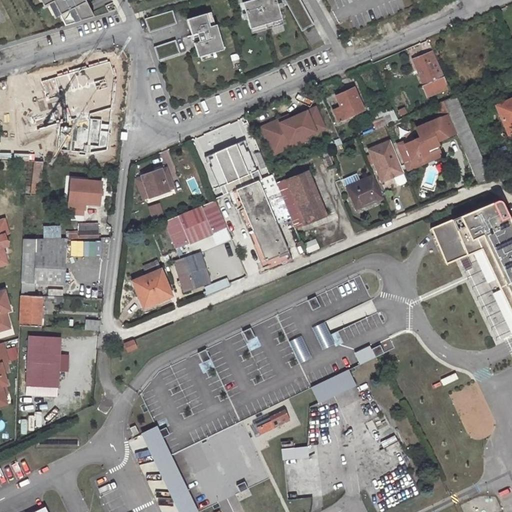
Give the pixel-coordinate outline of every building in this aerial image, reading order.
[(48,0),(49,2),(61,26),(94,15),(85,0),(48,0)] [(278,0),(248,0),(244,1),(253,32),(285,23),(278,0)] [(301,0),(286,0),(303,30),(314,24),(301,0)] [(146,20),(150,32),(176,23),(172,11),(146,20)] [(207,13),(188,18),(193,34),(204,31),(207,38),(195,42),(200,56),(225,49),(218,24),(211,25),(207,13)] [(155,46),(159,59),(180,52),(177,39),(155,46)] [(447,87),(442,77),(441,77),(430,52),(417,57),(428,83),(423,85),(422,86),(427,96),(447,87)] [(411,60),(423,85),(428,83),(417,57),(411,60)] [(114,75),(109,61),(0,90),(0,139),(59,123),(56,149),(87,154),(107,150),(114,75)] [(338,120),(363,110),(353,87),(335,95),(340,106),(341,109),(334,112),(338,120)] [(491,177),(455,96),(452,97),(443,101),(449,115),(456,132),(477,182),(491,177)] [(511,98),(495,105),(508,135),(511,133),(511,98)] [(279,122),(268,127),(277,147),(288,143),(290,146),(300,141),(299,138),(305,135),(324,127),(315,106),(288,118),(287,114),(278,118),(279,122)] [(436,141),(456,132),(449,115),(417,129),(421,138),(414,141),(406,145),(412,160),(428,154),(426,150),(438,144),(436,141)] [(382,116),(372,120),(376,129),(386,125),(382,116)] [(278,118),(260,126),(272,154),(290,146),(288,143),(277,147),(268,127),(279,122),(278,118)] [(233,124),(200,137),(223,193),(255,180),(233,124)] [(325,144),(328,149),(342,143),(339,138),(325,144)] [(399,144),(409,169),(442,155),(438,144),(426,150),(428,154),(412,160),(406,145),(414,141),(413,138),(399,144)] [(403,173),(390,140),(368,149),(370,154),(365,156),(369,165),(374,163),(381,181),(393,177),(396,184),(399,185),(404,183),(405,180),(402,173),(403,173)] [(13,160),(23,160),(23,151),(0,150),(0,160),(3,160),(13,160)] [(333,166),(327,150),(320,152),(327,168),(333,166)] [(13,160),(3,160),(3,169),(13,170),(13,160)] [(40,196),(43,164),(44,161),(35,160),(31,195),(40,196)] [(161,169),(168,190),(174,188),(167,167),(161,169)] [(149,197),(168,190),(161,169),(142,175),(149,197)] [(252,172),(255,180),(264,177),(261,169),(252,172)] [(272,178),(280,175),(278,170),(270,173),(272,178)] [(326,215),(307,170),(275,183),(295,228),(326,215)] [(355,209),(381,198),(372,174),(346,185),(355,209)] [(149,197),(142,175),(135,178),(143,199),(149,197)] [(91,181),(70,178),(67,205),(83,207),(84,202),(98,204),(101,182),(99,182),(91,181)] [(229,192),(264,272),(291,260),(255,180),(229,192)] [(174,248),(224,226),(212,199),(162,220),(174,248)] [(498,202),(431,228),(447,264),(481,249),(511,314),(511,221),(503,203),(500,201),(498,202)] [(150,206),(153,215),(161,212),(158,203),(150,206)] [(0,219),(0,234),(4,233),(5,235),(9,233),(5,219),(0,219)] [(78,239),(98,238),(97,225),(77,225),(78,239)] [(34,282),(63,284),(66,239),(23,239),(21,295),(33,295),(34,282)] [(314,239),(302,244),(306,253),(318,248),(314,239)] [(208,280),(197,251),(173,260),(184,289),(208,280)] [(145,304),(171,293),(160,269),(134,280),(145,304)] [(203,296),(230,286),(228,281),(224,283),(223,280),(201,289),(203,296)] [(10,311),(5,291),(0,292),(0,326),(8,324),(5,312),(10,311)] [(41,327),(42,296),(33,295),(21,295),(20,326),(41,327)] [(86,330),(99,331),(100,321),(87,321),(86,330)] [(324,321),(311,326),(322,350),(335,345),(324,321)] [(29,334),(26,382),(35,383),(35,392),(55,393),(56,368),(67,369),(67,353),(57,353),(59,336),(29,334)] [(302,335),(288,340),(299,364),(313,358),(302,335)] [(128,352),(137,349),(134,340),(125,344),(128,352)] [(357,350),(363,362),(387,350),(383,342),(374,346),(373,342),(357,350)] [(310,388),(318,404),(356,386),(348,370),(310,388)] [(289,410),(255,422),(259,433),(293,421),(289,410)] [(156,428),(128,441),(162,511),(194,511),(196,511),(169,456),(156,428)] [(284,446),(285,457),(311,455),(310,444),(284,446)]
